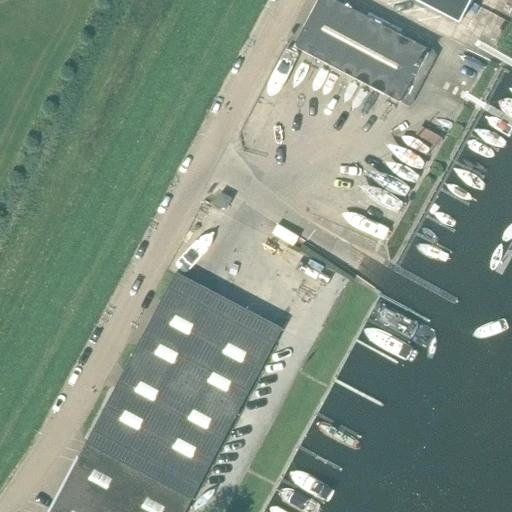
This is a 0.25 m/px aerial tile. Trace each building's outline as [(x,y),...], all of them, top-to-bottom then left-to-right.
[(332,0),(319,0),(294,48),(312,57),(400,104),(409,109),(436,57),(430,47),(429,46),(410,35),(407,40),(340,4),(332,0)] [(412,0),(460,25),(472,0),(412,0)] [(488,0),(488,3),(506,8),(508,0),(488,0)] [(475,60),(479,47),(454,41),(451,54),(475,60)] [(221,194),(216,204),(226,210),(231,200),(221,194)] [(50,511),(186,511),(281,330),(194,283),(176,274),(50,511)]
